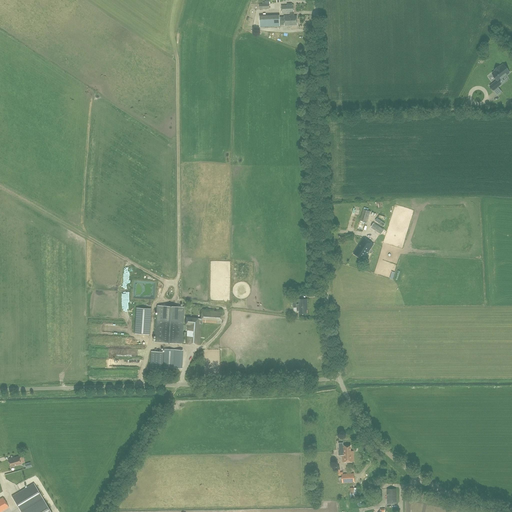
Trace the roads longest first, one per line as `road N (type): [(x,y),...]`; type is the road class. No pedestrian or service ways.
road 1 (unclassified): [(338,377),(327,330),(315,0)]
road 2 (unclassified): [(338,377),(0,390)]
road 3 (unclassified): [(511,510),(444,491),(408,470),(372,436),(338,377)]
road 4 (track): [(103,511),(177,384)]
